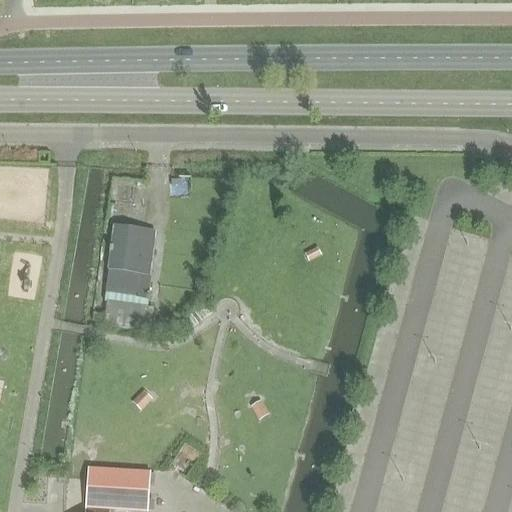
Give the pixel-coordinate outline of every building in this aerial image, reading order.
[(111,253),(108,272),(149,278),(155,234),(114,229),(112,248),(110,248),(109,253),(111,253)] [(108,272),(104,303),(107,303),(147,309),(151,278),(149,278),(108,272)] [(107,303),(104,328),(145,334),(148,309),(147,309),(107,303)] [(182,324),(189,334),(213,317),(206,307),(182,324)] [(140,412),(152,400),(143,392),(132,404),(140,412)] [(259,422),(269,416),(261,402),(250,408),(259,422)] [(88,468),(85,510),(111,511),(131,511),(147,511),(150,473),(88,468)]
